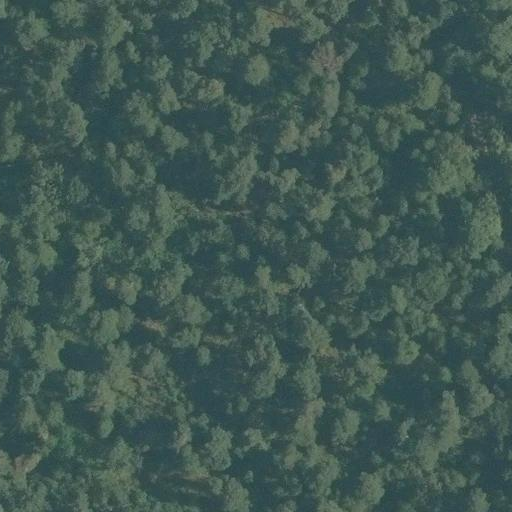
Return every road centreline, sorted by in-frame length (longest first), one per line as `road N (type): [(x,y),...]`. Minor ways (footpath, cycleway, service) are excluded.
road 1 (track): [(511,243),(474,77)]
road 2 (track): [(391,511),(511,425)]
